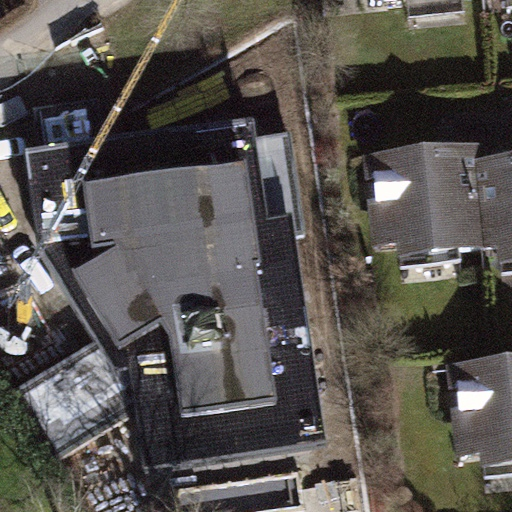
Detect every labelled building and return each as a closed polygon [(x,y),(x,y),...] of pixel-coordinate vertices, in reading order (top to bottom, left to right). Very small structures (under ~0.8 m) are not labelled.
[(485,0),(381,0),(384,21),(487,10),(485,0)] [(511,0),(485,0),(487,10),(511,7),(511,0)] [(483,160),(382,168),(390,270),(491,262),(484,177),(483,160)] [(250,338),(228,164),(181,161),(118,203),(136,332),(193,394),(250,338)] [(511,282),(511,175),(484,177),(491,262),(493,284),(511,282)] [(511,378),(470,384),(483,492),(511,488),(511,378)] [(260,477),(185,480),(185,511),(316,511),(314,437),(259,439),(260,477)]
